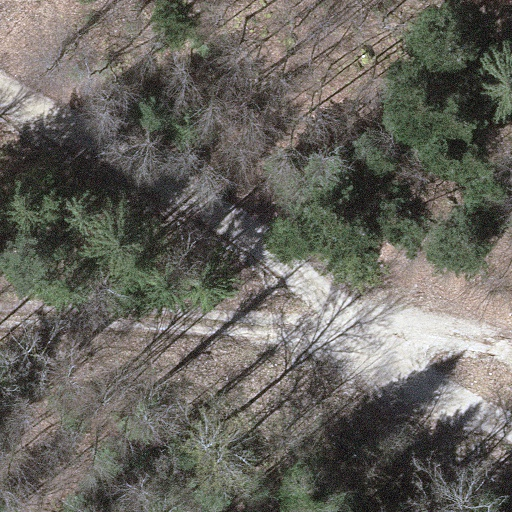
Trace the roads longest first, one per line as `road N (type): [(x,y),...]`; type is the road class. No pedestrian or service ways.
road 1 (track): [(511,446),(0,95)]
road 2 (track): [(0,316),(157,314),(511,356)]
road 3 (track): [(0,0),(443,0),(511,16)]
